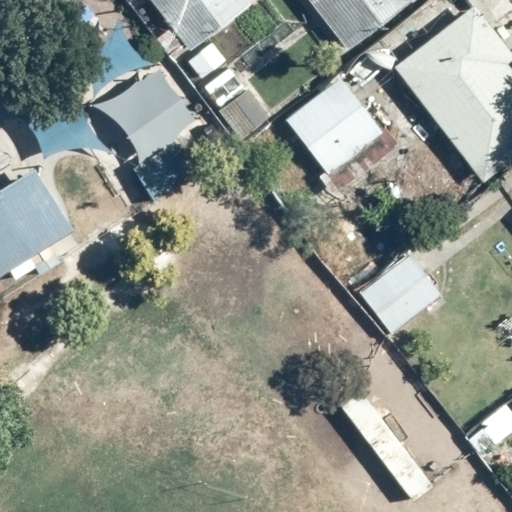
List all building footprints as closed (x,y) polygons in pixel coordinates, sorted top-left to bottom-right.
[(224,56),(208,36),(251,3),(248,0),(147,0),(188,52),(176,61),(192,81),(224,56)] [(307,0),(347,50),(411,0),(307,0)] [(511,51),(475,3),(391,66),(483,186),(511,164),(511,70),(507,64),(511,60),(511,51)] [(267,116),(228,65),(198,89),(237,139),(267,116)] [(340,74),(283,117),(327,175),(354,154),(349,147),(378,125),(340,74)] [(194,178),(176,144),(132,166),(150,201),(194,178)] [(0,277),(74,233),(35,170),(0,191),(0,190),(0,277)] [(407,253),(389,267),(352,218),(317,244),(354,293),(357,290),(359,292),(389,332),(439,295),(407,253)] [(394,361),(369,380),(378,392),(347,415),(383,461),(413,438),(406,429),(431,411),(394,361)]
